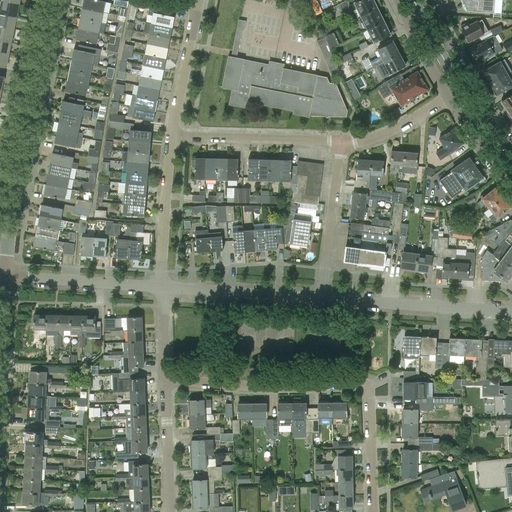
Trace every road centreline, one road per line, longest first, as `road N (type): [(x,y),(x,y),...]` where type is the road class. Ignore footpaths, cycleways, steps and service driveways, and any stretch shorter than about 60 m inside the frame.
road 1 (residential): [(373,511),(363,384),(165,381)]
road 2 (residential): [(6,275),(56,0)]
road 3 (tertiary): [(511,168),(413,0)]
road 4 (residential): [(511,311),(320,296)]
road 5 (residential): [(341,142),(171,135)]
road 6 (residential): [(511,143),(429,0)]
road 7 (residential): [(320,296),(161,287)]
road 8 (residential): [(161,287),(6,275)]
road 9 (residential): [(320,296),(341,142)]
road 10 (residential): [(161,287),(171,135)]
road 11 (residential): [(171,135),(198,0)]
road 12 (residential): [(170,511),(165,381)]
road 13 (residential): [(0,399),(6,275)]
